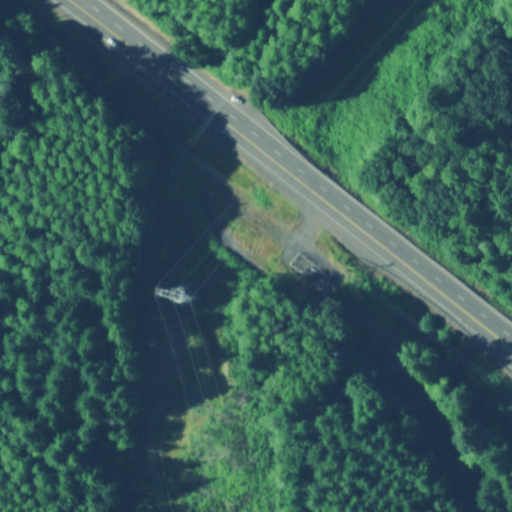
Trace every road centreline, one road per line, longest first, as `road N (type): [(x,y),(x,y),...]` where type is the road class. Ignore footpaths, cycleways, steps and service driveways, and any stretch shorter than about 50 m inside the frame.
road 1 (trunk): [(72,0),(308,200),(509,346)]
road 2 (track): [(511,491),(382,346),(308,200)]
